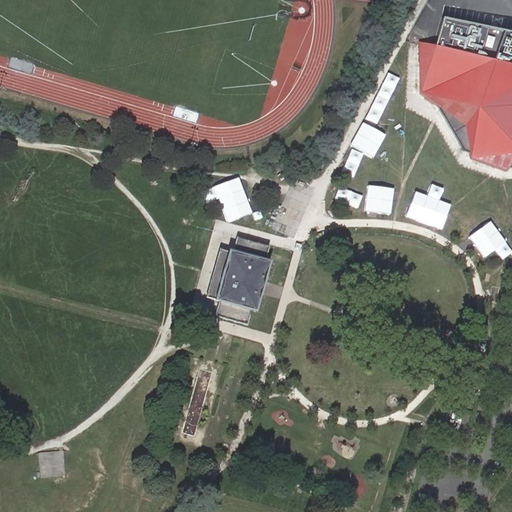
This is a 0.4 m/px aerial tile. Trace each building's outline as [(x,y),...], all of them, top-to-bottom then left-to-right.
[(468,154),(505,170),(507,167),(511,169),(511,33),(441,18),(432,48),(418,42),(421,63),(418,94),(434,106),(459,149),(466,151),(468,154)] [(233,252),(242,255),(247,239),(237,237),(233,252)] [(270,246),(247,239),(242,255),(233,252),(227,251),(212,300),(219,301),(229,304),(224,320),(247,326),(251,311),(256,312),(269,263),(265,261),(270,246)] [(212,300),(227,251),(219,248),(206,298),(212,300)] [(214,317),(224,320),(229,304),(219,301),(214,317)] [(40,477),(65,476),(64,452),(39,453),(40,477)]
